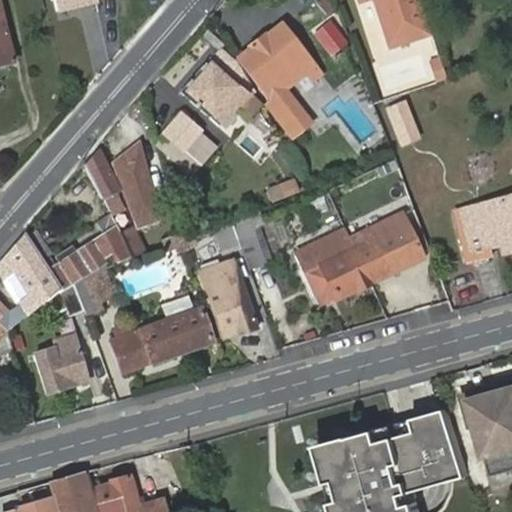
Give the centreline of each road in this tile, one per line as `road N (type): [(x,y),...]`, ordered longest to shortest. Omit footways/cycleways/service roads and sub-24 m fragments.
road 1 (secondary): [(0,465),(511,325)]
road 2 (tertiary): [(0,226),(197,0)]
